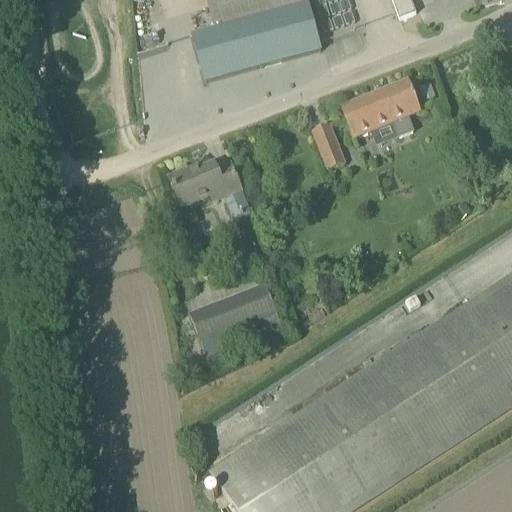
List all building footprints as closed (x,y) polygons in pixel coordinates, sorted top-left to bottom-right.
[(206,0),(213,23),(304,0),(206,0)] [(411,0),(392,0),(399,19),(415,13),(411,0)] [(351,138),(389,123),(395,138),(411,131),(406,116),(417,112),(406,82),(340,108),(351,138)] [(321,156),(328,173),(345,166),(338,150),(321,156)] [(213,203),(222,198),(233,223),(248,216),(227,161),(213,166),(210,159),(184,169),(183,165),(165,172),(180,211),(211,198),(213,203)] [(351,511),(511,407),(511,274),(207,471),(218,487),(211,491),(216,499),(222,495),(231,508),(224,511),(351,511)] [(282,334),(265,289),(190,318),(202,348),(243,332),(248,347),(282,334)]
